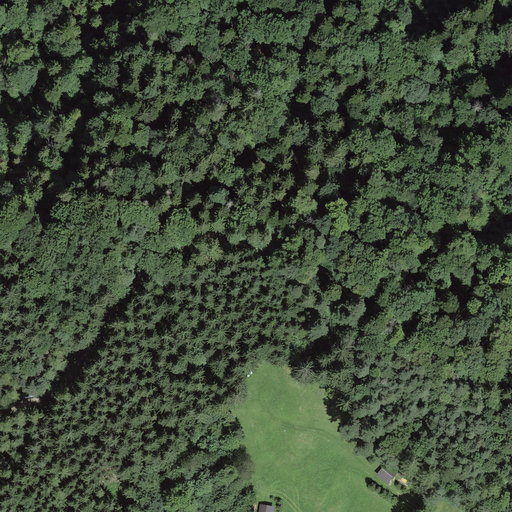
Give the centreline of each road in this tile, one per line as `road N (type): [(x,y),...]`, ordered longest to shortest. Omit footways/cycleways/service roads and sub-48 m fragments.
road 1 (track): [(0,405),(35,407),(71,378),(130,295),(170,255),(202,238),(285,261)]
road 2 (track): [(421,511),(332,437),(243,408),(204,429),(161,511)]
road 3 (track): [(511,444),(374,299),(285,261)]
road 4 (track): [(104,511),(35,407)]
